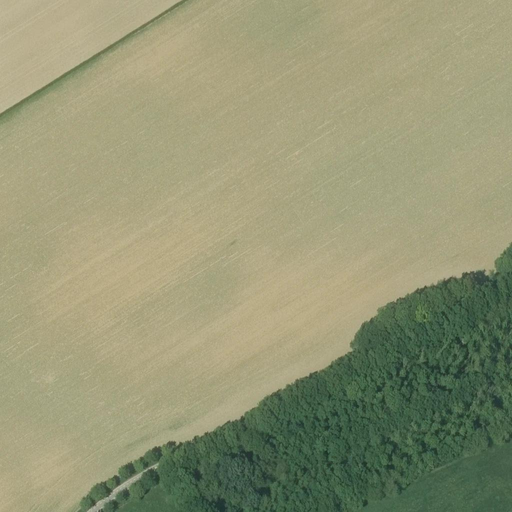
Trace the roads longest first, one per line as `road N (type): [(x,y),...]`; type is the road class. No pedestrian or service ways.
road 1 (unclassified): [(94,511),(133,483),(511,282)]
road 2 (track): [(511,306),(460,331),(511,420)]
